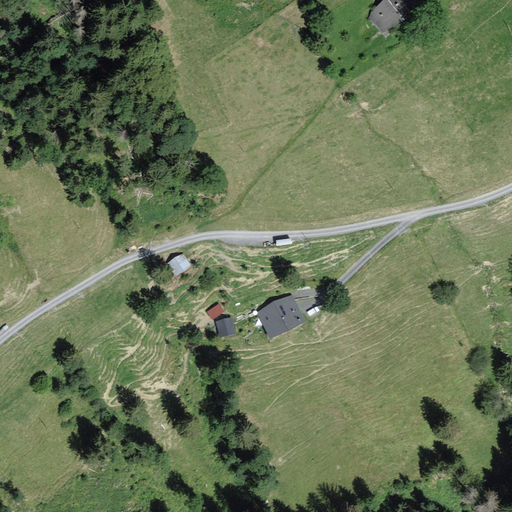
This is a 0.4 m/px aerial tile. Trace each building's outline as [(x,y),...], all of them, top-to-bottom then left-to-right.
[(412,0),(388,0),(371,14),(386,32),(418,7),(412,0)] [(175,274),(192,266),(186,252),(168,259),(175,274)] [(292,297),(259,313),(271,336),(303,320),(292,297)] [(207,309),(212,318),(225,310),(220,302),(207,309)] [(233,315),(217,319),(221,336),(237,332),(233,315)]
